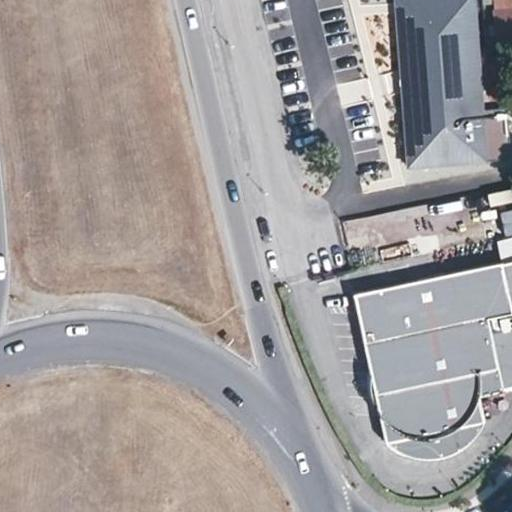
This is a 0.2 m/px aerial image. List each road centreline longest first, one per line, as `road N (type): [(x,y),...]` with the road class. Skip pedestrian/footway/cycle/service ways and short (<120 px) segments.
road 1 (trunk): [(171,511),(103,0)]
road 2 (primary): [(310,464),(255,271),(193,0)]
road 3 (primary): [(310,464),(270,410),(217,369),(154,343),(87,335),(0,355)]
road 4 (trunk): [(0,176),(44,511)]
road 5 (residential): [(291,221),(236,0)]
